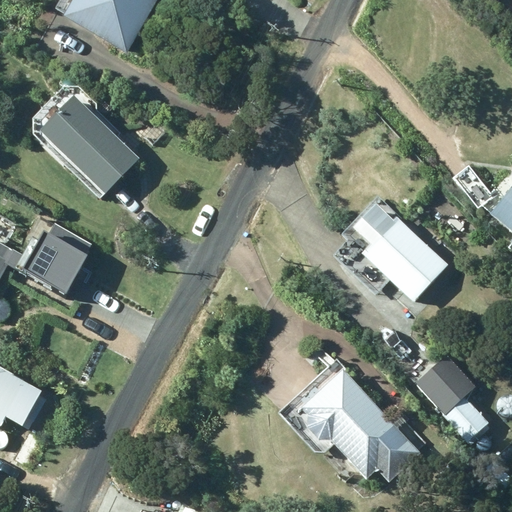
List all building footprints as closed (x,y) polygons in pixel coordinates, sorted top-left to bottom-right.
[(72,0),(63,17),(126,52),(155,0),(72,0)] [(39,134),(104,196),(139,159),(74,97),(39,134)] [(511,238),(509,242),(511,244),(511,185),(489,215),(511,234),(511,238)] [(360,256),(412,304),(447,267),(397,220),(395,222),(376,205),(353,230),(370,246),(360,256)] [(61,299),(91,244),(55,224),(24,279),(61,299)] [(33,253),(40,241),(29,234),(22,246),(33,253)] [(0,278),(8,263),(0,258),(0,256),(5,248),(0,245),(0,278)] [(18,355),(1,347),(0,348),(0,358),(14,365),(18,355)] [(0,425),(4,418),(20,426),(39,391),(0,369),(0,425)] [(421,454),(342,370),(300,409),(306,415),(306,429),(318,441),(330,442),(366,480),(376,471),(388,484),(421,454)] [(441,415),(467,443),(488,424),(463,396),(441,415)] [(208,511),(183,500),(177,511),(208,511)]
